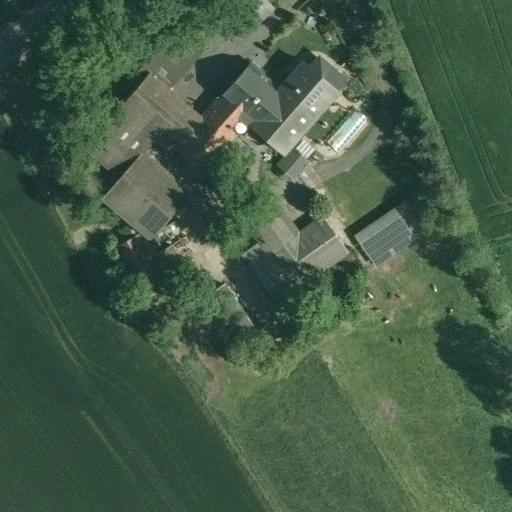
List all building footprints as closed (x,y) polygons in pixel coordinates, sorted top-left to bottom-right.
[(273,10),(263,0),(226,0),(252,29),(273,10)] [(280,91),(249,64),(201,120),(169,93),(208,48),(183,26),(133,81),(139,86),(87,146),(122,177),(144,152),(158,135),(202,173),(234,137),(237,140),(250,125),(280,91)] [(280,91),(250,125),(283,153),(337,91),(304,63),(280,91)] [(191,191),(144,152),(122,177),(103,199),(135,227),(150,239),(191,191)] [(308,153),(291,170),(299,178),(316,161),(308,153)] [(358,234),(380,266),(439,225),(417,193),(358,234)] [(323,219),(299,236),(273,200),(259,210),(251,199),(243,205),(245,208),(239,212),(265,247),(247,260),(277,301),(346,252),(323,219)] [(150,239),(135,227),(130,230),(135,237),(119,247),(145,293),(188,270),(172,246),(158,255),(149,240),(150,239)] [(250,313),(235,322),(247,344),(263,334),(250,313)]
